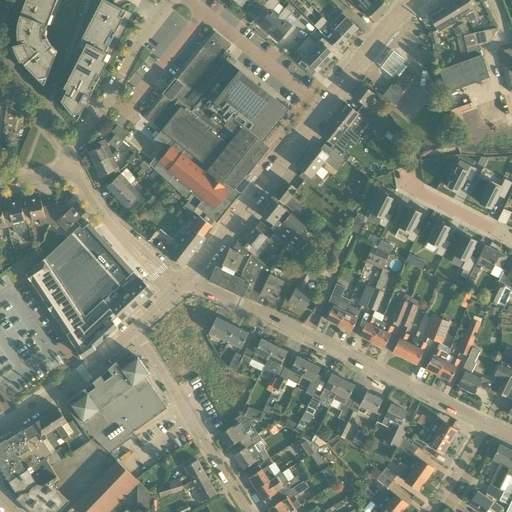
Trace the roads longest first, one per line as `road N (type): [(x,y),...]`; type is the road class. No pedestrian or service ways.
road 1 (residential): [(183,282),(416,0)]
road 2 (residential): [(486,424),(183,282)]
road 3 (residential): [(135,327),(248,511)]
road 4 (residential): [(69,149),(100,119),(146,32),(173,0)]
road 5 (residential): [(135,327),(72,381),(0,426)]
road 6 (residential): [(183,282),(157,272),(108,221),(75,169)]
road 7 (residential): [(303,92),(190,0)]
road 8 (residential): [(511,240),(402,185)]
